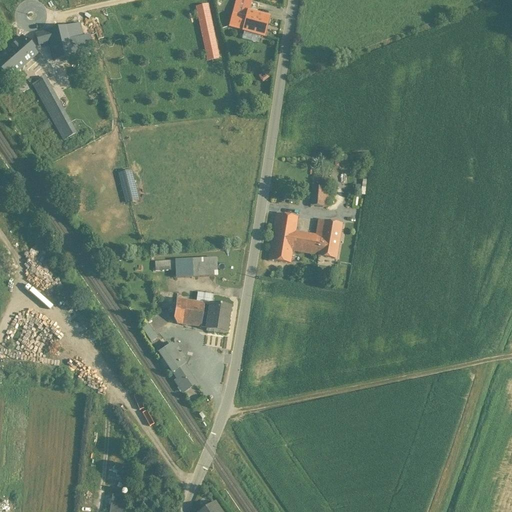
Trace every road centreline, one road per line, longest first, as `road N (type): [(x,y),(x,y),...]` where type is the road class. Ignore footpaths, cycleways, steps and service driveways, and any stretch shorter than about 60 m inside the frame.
road 1 (tertiary): [(185,511),(232,386),(293,0)]
road 2 (track): [(223,413),(511,355)]
